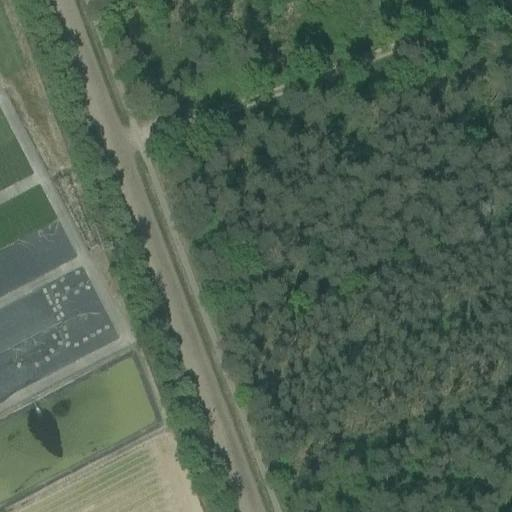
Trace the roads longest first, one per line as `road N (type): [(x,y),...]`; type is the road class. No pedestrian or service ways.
road 1 (track): [(251,511),(59,0)]
road 2 (track): [(511,3),(226,109)]
